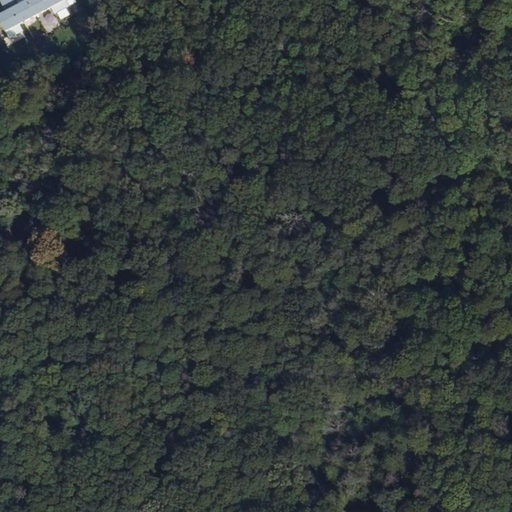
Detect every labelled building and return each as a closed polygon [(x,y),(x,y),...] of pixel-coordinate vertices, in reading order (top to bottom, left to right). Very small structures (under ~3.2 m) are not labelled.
[(0,0),(0,6),(2,10),(3,13),(0,14),(0,25),(7,39),(20,32),(17,26),(18,25),(4,0),(0,0)] [(4,0),(18,25),(33,17),(25,1),(17,6),(15,3),(13,0),(4,0)] [(48,9),(43,0),(27,0),(25,1),(33,17),(48,9)] [(43,0),(48,9),(52,15),(67,7),(63,1),(62,0),(43,0)] [(47,30),(43,32),(47,39),(52,37),(47,30)] [(42,35),(35,39),(38,45),(45,41),(42,35)]
